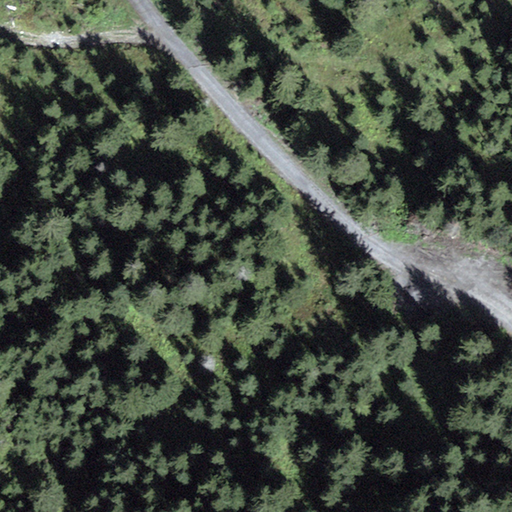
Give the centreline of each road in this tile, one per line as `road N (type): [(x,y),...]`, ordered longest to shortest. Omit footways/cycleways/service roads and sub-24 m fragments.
road 1 (track): [(511,317),(495,302),(396,261),(329,217),(197,72),(145,0)]
road 2 (track): [(175,42),(56,42),(0,29)]
